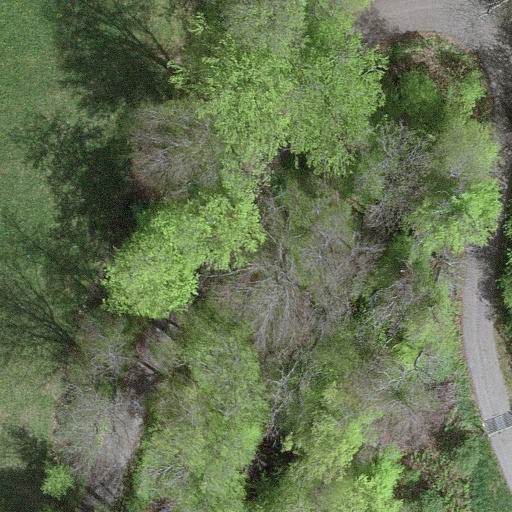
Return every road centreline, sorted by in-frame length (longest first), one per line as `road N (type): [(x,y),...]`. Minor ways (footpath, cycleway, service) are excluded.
road 1 (residential): [(96,511),(187,291),(346,53),(403,0)]
road 2 (residential): [(481,0),(501,44),(502,135),(483,277),(492,419),(511,477)]
